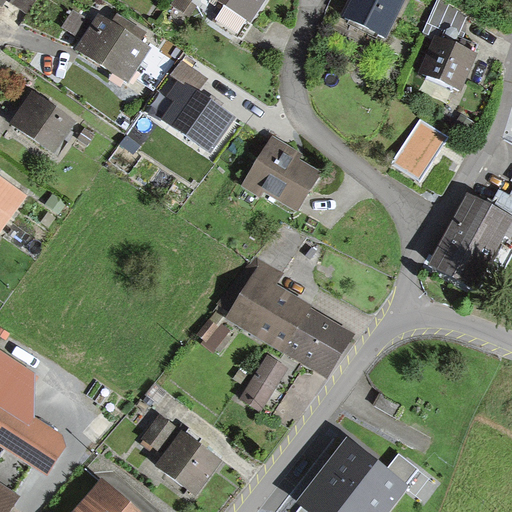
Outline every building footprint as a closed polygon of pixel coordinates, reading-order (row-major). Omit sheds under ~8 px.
[(202,0),(201,3),(243,30),(262,0),(202,0)] [(393,0),(347,0),(331,32),(373,54),(400,3),(393,0)] [(461,18),(436,7),(424,35),(450,45),(461,18)] [(101,15),(79,52),(128,80),(150,43),(101,15)] [(431,49),(413,92),(451,108),(469,65),(431,49)] [(190,89),(163,125),(207,158),(235,122),(190,89)] [(36,94),(14,126),(57,154),(78,122),(36,94)] [(386,175),(414,192),(447,138),(460,146),(467,134),(442,118),(433,133),(417,124),(386,175)] [(262,149),(238,193),(291,223),(316,179),(262,149)] [(0,174),(0,232),(26,192),(0,174)] [(511,206),(501,226),(510,232),(511,232),(511,206)] [(466,208),(425,285),(469,308),(510,232),(501,226),(466,208)] [(253,275),(231,311),(327,370),(349,334),(253,275)] [(203,343),(222,353),(233,331),(214,321),(203,343)] [(245,395),(266,412),(297,372),(275,356),(245,395)] [(0,383),(0,456),(35,479),(61,441),(13,410),(21,398),(0,383)] [(171,437),(154,425),(138,447),(155,459),(171,437)] [(156,474),(190,499),(222,454),(189,430),(156,474)] [(387,511),(405,489),(345,445),(298,507),(304,511),(387,511)] [(87,511),(130,511),(109,490),(87,511)] [(0,494),(0,511),(7,511),(14,502),(0,494)]
